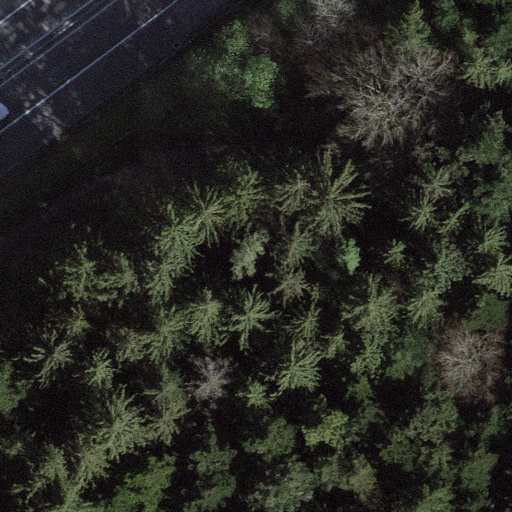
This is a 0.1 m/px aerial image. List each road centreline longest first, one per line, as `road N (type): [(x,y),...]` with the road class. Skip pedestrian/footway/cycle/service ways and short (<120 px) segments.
road 1 (track): [(511,129),(242,151),(130,179),(16,235),(0,251)]
road 2 (trunk): [(0,113),(153,0)]
